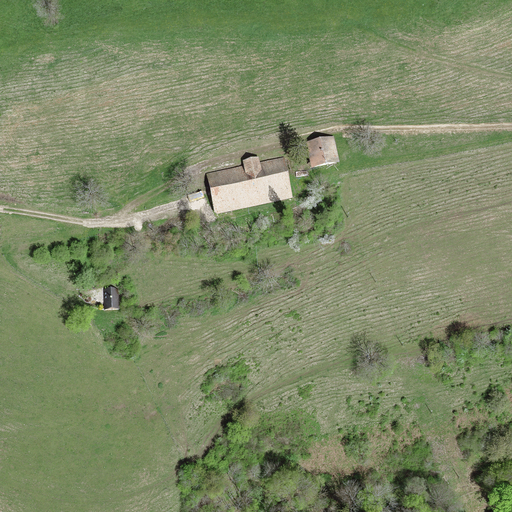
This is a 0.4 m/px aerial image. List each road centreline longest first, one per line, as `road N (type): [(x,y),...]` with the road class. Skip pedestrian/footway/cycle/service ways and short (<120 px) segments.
road 1 (track): [(511,126),(329,126),(278,137),(187,165),(125,212)]
road 2 (track): [(125,212),(87,222),(0,208)]
